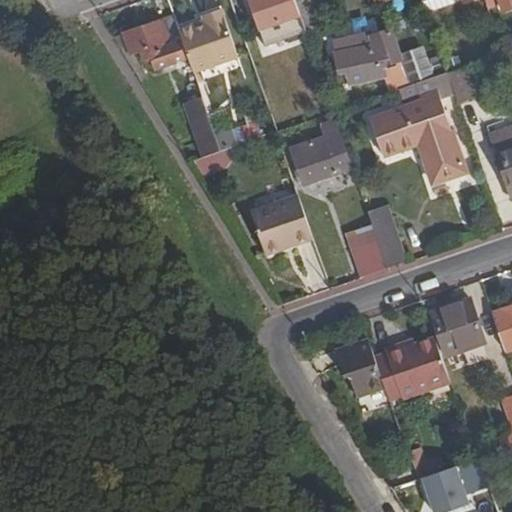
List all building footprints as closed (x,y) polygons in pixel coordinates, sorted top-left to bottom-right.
[(248,0),(259,30),(299,17),(294,2),(293,0),(248,0)] [(420,0),(425,12),(452,2),(451,0),(420,0)] [(203,23),(177,32),(180,38),(187,61),(192,74),(237,59),(221,11),(202,18),(203,23)] [(167,42),(162,28),(160,22),(123,35),(130,55),(150,48),(167,42)] [(177,32),(175,24),(162,28),(167,42),(180,38),(177,32)] [(496,33),(503,53),(511,49),(511,39),(508,29),(496,33)] [(401,58),(401,57),(392,31),(389,32),(399,60),(401,58)] [(383,66),(399,60),(389,32),(372,38),(374,46),(337,54),(341,73),(350,71),(353,82),(385,75),(383,66)] [(167,42),(150,48),(156,72),(187,61),(180,38),(167,42)] [(408,86),(432,78),(422,50),(401,57),(401,58),(399,60),(402,71),(408,86)] [(385,75),(402,71),(399,60),(383,66),(385,75)] [(447,73),(456,102),(472,97),(462,67),(447,73)] [(449,91),(443,74),(432,78),(408,86),(398,89),(402,100),(419,94),(427,91),(430,98),(436,95),(449,91)] [(438,101),(436,95),(430,98),(427,91),(419,94),(424,106),(438,101)] [(185,104),(203,157),(219,151),(207,116),(201,99),(185,104)] [(463,173),(438,101),(424,106),(408,111),(407,108),(370,121),(382,156),(414,145),(420,143),(422,147),(416,149),(418,155),(428,185),(463,173)] [(511,119),(487,128),(490,137),(511,129),(511,119)] [(261,121),(238,129),(244,145),(266,137),(261,121)] [(511,129),(490,137),(507,188),(511,185),(511,129)] [(349,169),(337,134),(291,150),(303,185),(349,169)] [(240,171),(235,157),(216,163),(221,177),(240,171)] [(265,255),(312,239),(298,196),(250,212),(265,255)] [(378,247),(385,268),(404,262),(396,239),(377,245),(378,247)] [(370,274),(385,268),(378,247),(362,252),(370,274)] [(445,356),(483,343),(469,302),(431,315),(445,356)] [(511,308),(491,315),(504,352),(511,349),(511,308)] [(447,381),(431,335),(414,341),(406,344),(404,339),(383,346),(385,353),(373,357),(383,386),(387,399),(399,395),(400,398),(447,381)] [(373,357),(366,338),(334,349),(343,375),(349,373),(356,395),(383,386),(373,357)] [(511,432),(511,395),(501,399),(511,432)] [(405,451),(416,481),(443,472),(438,456),(424,461),(419,446),(405,451)]
